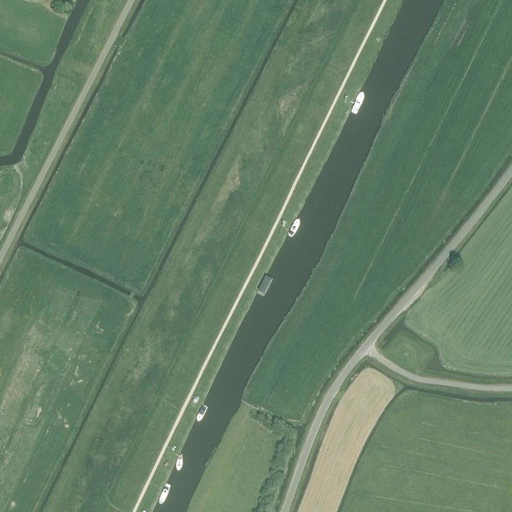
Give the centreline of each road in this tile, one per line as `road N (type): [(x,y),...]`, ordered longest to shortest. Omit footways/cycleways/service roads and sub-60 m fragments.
road 1 (unclassified): [(285,511),(337,383),(511,168)]
road 2 (unclassified): [(0,262),(134,0)]
